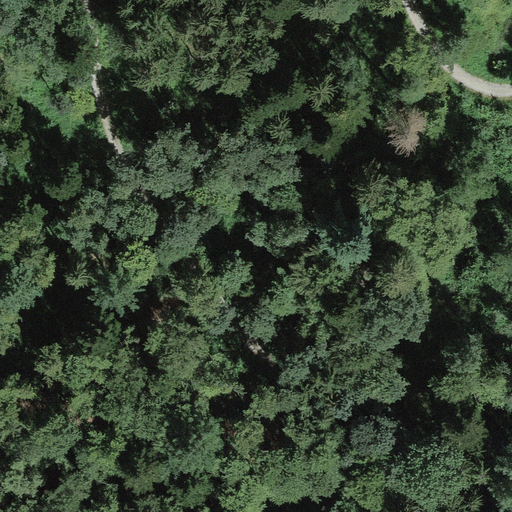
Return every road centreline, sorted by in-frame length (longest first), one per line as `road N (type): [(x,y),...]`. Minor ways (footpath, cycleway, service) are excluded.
road 1 (track): [(87,0),(97,101),(146,208),(387,511)]
road 2 (track): [(511,90),(469,82),(432,46),(414,0)]
